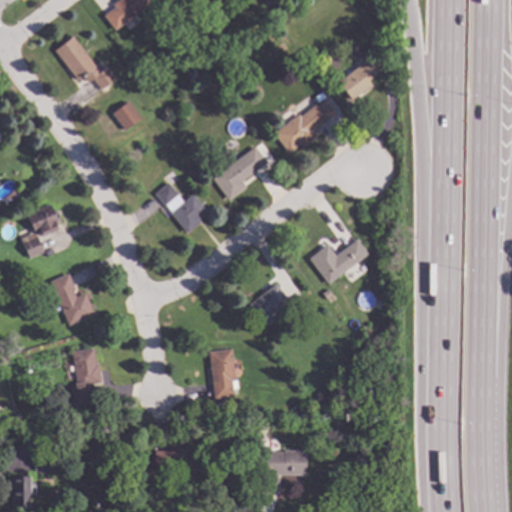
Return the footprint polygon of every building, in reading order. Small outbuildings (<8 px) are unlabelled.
[(150,0),(152,2),(113,31),(102,17),(113,9),(110,6),(117,0),(150,0)] [(267,0),(272,5),(266,10),(262,5),(267,0)] [(224,46),(216,52),(207,40),(216,34),(224,46)] [(99,72),(106,67),(115,79),(100,91),(91,80),(86,84),(81,77),(76,81),(53,53),(71,38),(99,72)] [(386,67),(366,81),(370,86),(351,101),(337,83),(376,53),(386,67)] [(333,114),(310,132),(314,138),(300,148),(298,145),(287,154),(272,134),(297,115),(298,117),(321,99),(333,114)] [(140,120),(123,131),(111,114),(128,103),(140,120)] [(258,139),(251,144),(248,138),(255,134),(258,139)] [(265,164),(240,183),(245,189),(227,202),(210,180),(253,148),(265,164)] [(182,203),(191,195),(205,212),(197,219),(200,223),(185,235),(164,207),(163,208),(153,195),(167,184),(182,203)] [(52,212),(56,211),(61,223),(54,226),(57,232),(37,241),(42,253),(28,259),(19,239),(32,234),(25,216),(49,205),(52,212)] [(367,255),(327,286),(307,260),(325,246),(333,256),(355,240),(367,255)] [(74,291),(72,292),(74,298),(84,294),(93,316),(67,327),(48,282),(67,275),(74,291)] [(286,301),(259,322),(247,305),(274,284),(286,301)] [(332,297),(325,302),(320,295),(326,290),(332,297)] [(310,309),(296,318),(287,304),(300,295),(310,309)] [(233,381),(235,381),(236,390),(231,391),(231,398),(212,400),(207,352),(230,349),(233,381)] [(94,365),(96,365),(99,384),(91,385),(94,406),(72,410),(69,389),(73,388),(72,383),(74,383),(70,353),(92,350),(94,365)] [(322,401),(316,403),(314,395),(319,394),(322,401)] [(304,413),(298,417),(292,408),(298,404),(304,413)] [(342,434),(335,435),(334,425),(341,425),(342,434)] [(188,451),(188,452),(205,452),(205,472),(193,472),(192,482),(178,481),(179,473),(152,472),(153,452),(168,452),(168,450),(188,451)] [(304,452),(304,477),(277,476),(276,493),(255,493),(256,473),(258,473),(259,452),(281,453),(281,451),(304,452)] [(49,476),(33,477),(33,453),(49,453),(49,476)] [(28,483),(39,483),(39,498),(28,498),(28,510),(11,510),(11,494),(8,494),(8,484),(10,484),(10,478),(28,478),(28,483)] [(99,504),(99,508),(97,510),(93,510),(91,507),(91,504),(93,502),(97,502),(99,504)]
